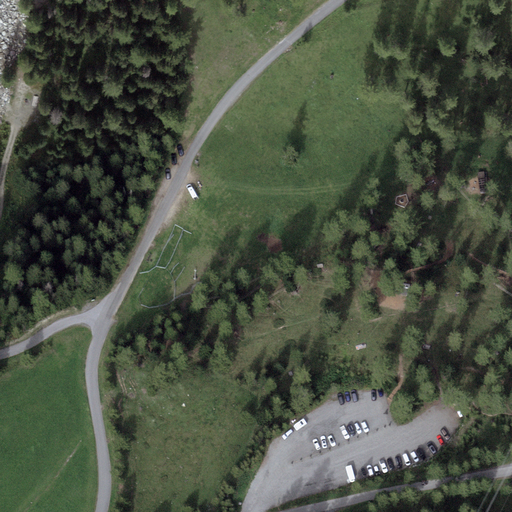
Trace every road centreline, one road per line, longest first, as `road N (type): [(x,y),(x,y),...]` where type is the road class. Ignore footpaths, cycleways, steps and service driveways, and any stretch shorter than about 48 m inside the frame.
road 1 (track): [(108,316),(202,130),(251,74),(339,0)]
road 2 (unclassified): [(298,511),(511,469)]
road 3 (unclassified): [(102,511),(109,484),(94,362),(108,316)]
